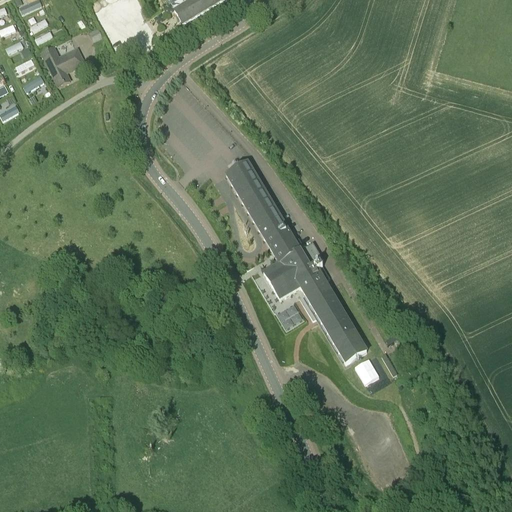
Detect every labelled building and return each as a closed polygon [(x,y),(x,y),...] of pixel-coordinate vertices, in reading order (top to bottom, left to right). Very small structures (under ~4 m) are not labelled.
[(14,3),(17,9),(23,6),(20,0),(14,3)] [(183,28),(229,0),(197,0),(195,2),(193,0),(167,0),(175,13),(174,14),(183,28)] [(47,21),(32,29),(35,35),(50,27),(47,21)] [(0,33),(2,39),(17,33),(15,26),(0,32),(0,33)] [(52,34),(36,41),(39,47),(54,40),(52,34)] [(77,52),(68,57),(60,61),(54,50),(41,56),(58,90),(68,85),(64,77),(73,73),(71,70),(75,68),(75,70),(84,65),(77,52)] [(16,69),(19,76),(37,68),(33,61),(16,69)] [(36,91),(38,94),(48,88),(42,78),(24,88),(28,96),(36,91)] [(0,91),(0,99),(10,95),(7,89),(0,92),(0,91)] [(0,117),(3,125),(22,116),(18,108),(0,117)] [(313,246),(301,254),(248,166),(226,178),(271,252),(274,256),(273,257),(275,260),(276,263),(277,262),(280,266),(264,275),(281,304),(300,293),(347,372),(369,359),(354,334),(355,334),(325,285),(330,282),(320,265),(323,263),(313,246)] [(297,308),(278,319),(287,335),(306,324),(297,308)]
